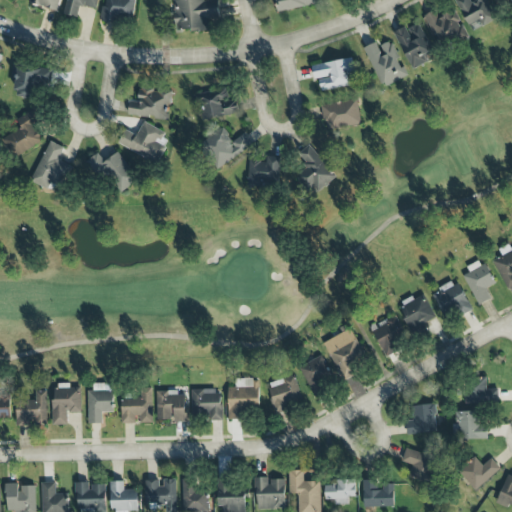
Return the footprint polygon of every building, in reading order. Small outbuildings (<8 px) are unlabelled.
[(31,0),(30,4),(57,11),(59,0),(31,0)] [(66,0),(64,15),(77,17),(79,6),(97,10),(98,0),(66,0)] [(105,0),(105,8),(101,7),(101,20),(134,22),(135,0),(105,0)] [(173,0),(175,32),(208,30),(208,20),(219,19),(218,0),(173,0)] [(315,0),(274,0),(276,10),(316,6),(315,0)] [(454,0),(472,32),(496,19),(485,0),(454,0)] [(511,0),(494,0),(498,8),(511,1),(511,0)] [(424,15),(441,47),(466,33),(453,8),(439,16),(435,9),(424,15)] [(394,33),(412,69),(436,57),(417,21),(394,33)] [(377,42),(363,48),(382,88),(407,76),(391,41),(379,47),(377,42)] [(349,85),(347,74),(354,73),(351,57),(311,65),(314,78),(318,77),(321,91),(349,85)] [(14,95),(33,98),(35,82),(51,84),(53,69),(13,63),(11,80),(16,80),(14,95)] [(128,114),(167,119),(171,90),(140,86),(138,102),(129,101),(128,114)] [(193,95),(200,122),(239,112),(235,99),(229,100),(226,87),(193,95)] [(325,130),(361,125),(358,99),(322,104),(325,130)] [(43,140),(34,126),(42,121),(34,108),(16,119),(21,127),(4,137),(16,157),(43,140)] [(117,145),(157,162),(169,133),(142,122),(137,135),(124,129),(117,145)] [(243,134),(232,141),(223,127),(204,139),(221,166),(251,146),(243,134)] [(63,147),(49,141),(30,181),(57,194),(70,165),(58,159),(63,147)] [(336,175),(308,145),(298,154),(307,163),(293,176),(313,197),(336,175)] [(97,152),(87,160),(116,196),(138,179),(117,152),(104,162),(97,152)] [(280,157),(266,156),(266,160),(249,160),(247,185),(278,187),(280,157)] [(467,268),(469,272),(463,275),(477,305),(491,299),(485,288),(495,283),(484,260),(467,268)] [(455,280),(431,293),(444,317),(454,312),(457,317),(471,310),(455,280)] [(412,330),(435,319),(423,293),(399,304),(412,330)] [(384,357),(398,351),(394,342),(405,337),(395,315),(370,326),(384,357)] [(322,343),(343,380),(362,369),(357,360),(365,355),(350,328),(322,343)] [(326,391),(323,383),(332,380),(323,356),(300,365),(311,396),(326,391)] [(267,383),(276,411),(303,402),(294,375),(267,383)] [(465,404),(498,403),(498,389),(486,389),(486,377),(464,378),(465,404)] [(228,419),(243,419),(243,410),(259,410),(258,378),(234,379),(235,387),(228,387),(228,419)] [(80,412),(79,387),(70,387),(69,383),(53,383),(54,425),(67,425),(66,413),(80,412)] [(89,423),(102,423),(102,412),(114,412),(113,383),(88,384),(89,423)] [(121,423),(138,423),(152,423),(152,388),(140,387),(140,400),(121,399),(121,423)] [(191,389),(192,419),(221,418),(220,389),(191,389)] [(46,390),(35,391),(36,401),(15,401),(16,425),(47,425),(46,390)] [(186,421),(186,392),(158,392),(158,420),(186,421)] [(0,419),(10,419),(10,393),(0,393),(0,419)] [(406,433),(437,432),(436,404),(411,405),(412,420),(406,420),(406,433)] [(485,439),(485,411),(454,411),(454,438),(485,439)] [(412,465),(408,477),(426,482),(434,457),(405,448),(401,462),(412,465)] [(500,469),(491,458),(482,466),(475,457),(458,471),(474,490),(500,469)] [(320,511),(320,481),(303,481),(303,470),(289,470),(289,494),(298,493),(298,511),(320,511)] [(496,503),(508,507),(509,505),(511,506),(511,476),(506,474),(496,503)] [(268,479),(268,477),(255,477),(255,509),(285,509),(284,479),(268,479)] [(183,478),(182,511),(207,511),(208,489),(197,489),(197,478),(183,478)] [(245,511),(245,486),(234,486),(233,478),(217,478),(217,511),(245,511)] [(176,511),(176,479),(161,479),(161,480),(145,480),(146,503),(157,503),(157,507),(166,507),(166,511),(176,511)] [(355,496),(355,479),(332,480),(332,485),(324,485),(325,500),(334,499),(334,505),(348,504),(348,496),(355,496)] [(394,506),(394,484),(378,484),(378,480),(363,480),(363,507),(394,506)] [(124,481),(111,481),(111,511),(128,511),(138,511),(138,489),(124,489),(124,481)] [(41,511),(67,511),(67,493),(55,493),(55,482),(41,483),(41,511)] [(105,484),(90,484),(90,482),(75,482),(76,511),(106,510),(105,484)] [(35,511),(35,486),(19,486),(19,483),(5,484),(5,511),(35,511)]
